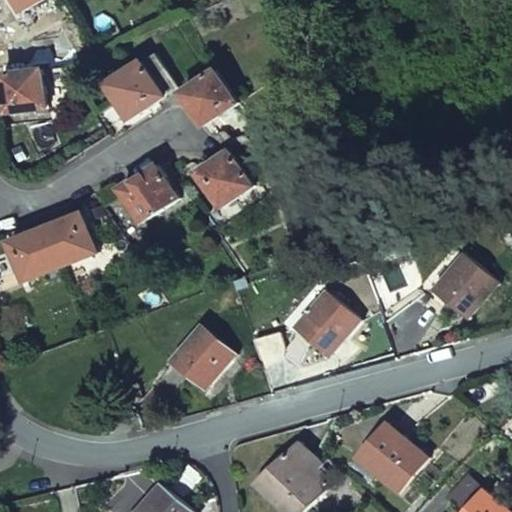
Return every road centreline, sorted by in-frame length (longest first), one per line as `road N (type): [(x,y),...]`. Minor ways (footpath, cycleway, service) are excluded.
road 1 (residential): [(21,432),(58,450),(114,458),(511,348)]
road 2 (residential): [(0,208),(26,203),(181,112)]
